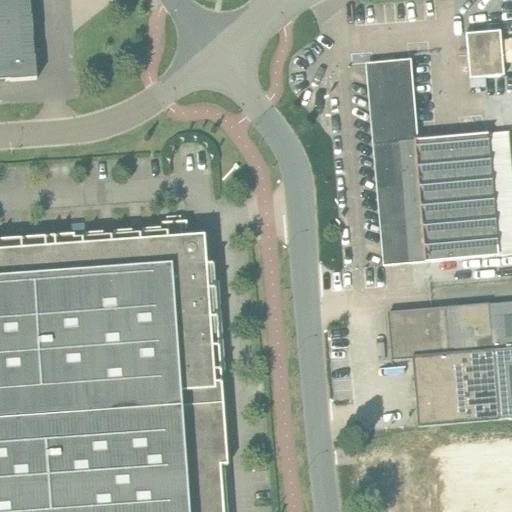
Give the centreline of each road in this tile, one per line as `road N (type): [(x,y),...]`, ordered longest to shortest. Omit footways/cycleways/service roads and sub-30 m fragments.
road 1 (unclassified): [(327,511),(292,158),(215,52)]
road 2 (unclassified): [(215,52),(137,111),(79,130),(0,136)]
